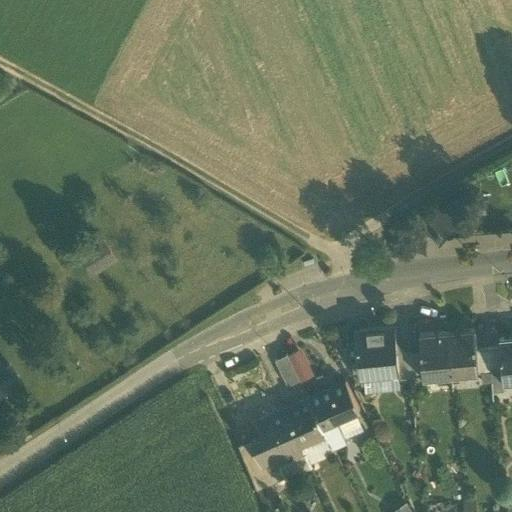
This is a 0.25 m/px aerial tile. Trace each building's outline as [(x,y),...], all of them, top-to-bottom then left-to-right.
[(447,207),(418,228),(434,235),(440,243),(458,221),(447,207)] [(104,238),(76,255),(89,275),(117,258),(104,238)] [(395,326),(355,329),(359,373),(365,373),(366,390),(399,387),(398,377),(398,370),(399,370),(397,353),(395,326)] [(475,328),(447,330),(451,374),(479,371),(476,348),(475,328)] [(447,330),(420,333),(421,350),(423,374),(424,376),(451,374),(447,330)] [(511,336),(500,337),(502,369),(504,381),(511,380),(511,336)] [(500,345),(488,346),(491,370),(502,369),(500,345)] [(488,346),(476,348),(479,371),(491,370),(488,346)] [(421,350),(409,351),(412,375),(423,374),(421,350)] [(409,351),(397,353),(399,370),(398,370),(398,377),(411,375),(409,351)] [(300,379),(288,354),(276,360),(288,385),(300,379)] [(6,371),(0,374),(0,393),(15,385),(6,371)] [(346,381),(309,397),(322,424),(333,420),(357,409),(346,381)] [(309,397),(285,407),(301,444),(326,433),(322,424),(309,397)] [(285,407),(256,420),(277,464),(305,451),(301,444),(285,407)] [(333,420),(322,424),(326,433),(333,448),(344,442),(333,420)] [(256,437),(239,445),(257,488),(276,480),(256,437)] [(413,511),(405,500),(387,511),(413,511)]
